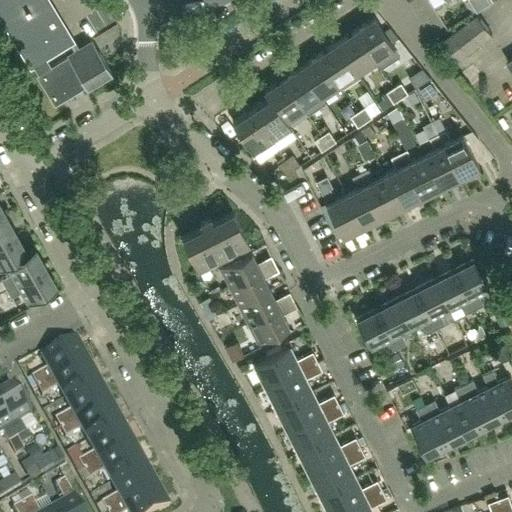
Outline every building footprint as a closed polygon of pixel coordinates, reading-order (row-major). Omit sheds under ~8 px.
[(65,28),(48,0),(0,0),(0,15),(31,66),(33,64),(46,56),(39,44),(65,28)] [(457,60),(493,33),(478,13),(441,40),(457,60)] [(399,55),(394,47),(374,17),(355,29),(375,60),(380,68),(399,55)] [(375,60),(355,29),(337,41),(357,72),(375,60)] [(87,87),(112,72),(92,40),(64,57),(82,87),(86,85),(87,87)] [(357,72),(337,41),(319,53),(339,84),(357,72)] [(339,84),(319,53),(301,65),(321,96),(339,84)] [(82,87),(64,57),(38,73),(36,74),(54,105),(63,99),(82,87)] [(321,96),(301,65),(283,77),(303,108),(321,96)] [(303,108),(283,77),(265,89),(289,126),(290,125),(286,119),(303,108)] [(429,81),(418,89),(425,98),(436,90),(429,81)] [(400,82),(393,87),(400,98),(405,94),(407,93),(400,82)] [(393,103),(400,98),(393,87),(386,92),(393,103)] [(289,126),(265,89),(264,90),(268,96),(251,108),(271,138),(289,126)] [(407,93),(405,94),(412,104),(419,100),(413,90),(407,93)] [(432,103),(427,105),(431,114),(436,111),(432,103)] [(364,106),(357,111),(364,122),(371,117),(364,106)] [(401,117),(395,106),(387,112),(392,122),(401,117)] [(271,138),(251,108),(232,120),(252,150),(271,138)] [(357,126),(364,122),(357,111),(350,116),(357,126)] [(367,139),(375,134),(368,124),(360,129),(367,139)] [(328,130),(321,135),(328,146),(335,141),(328,130)] [(360,130),(351,136),(358,145),(366,140),(360,130)] [(479,167),(463,134),(450,141),(445,130),(437,134),(459,177),(479,167)] [(459,177),(437,134),(429,138),(434,149),(423,154),(439,187),(459,177)] [(321,150),(328,146),(321,135),(314,140),(321,150)] [(439,187),(423,154),(412,160),(406,149),(398,153),(420,196),(439,187)] [(420,196),(398,153),(390,157),(396,168),(385,174),(401,206),(420,196)] [(292,154),(285,159),(293,169),(299,165),(292,154)] [(296,174),(293,169),(285,159),(278,164),(288,179),(296,174)] [(401,206),(385,174),(373,179),(368,169),(360,173),(382,216),(401,206)] [(382,216),(360,173),(352,177),(357,187),(346,193),(362,225),(382,216)] [(362,225),(346,193),(335,199),(329,188),(332,187),(326,176),(315,182),(342,236),(362,225)] [(249,242),(233,210),(212,220),(210,216),(200,221),(202,226),(182,236),(198,268),(218,258),(235,249),(249,242)] [(0,241),(16,233),(5,214),(0,217),(0,241)] [(7,263),(26,252),(26,251),(16,233),(0,241),(0,267),(7,263)] [(45,266),(34,247),(26,251),(26,252),(7,263),(12,273),(1,279),(6,288),(45,266)] [(229,286),(275,263),(271,255),(257,262),(251,251),(239,257),(235,249),(218,258),(222,266),(220,267),(229,286)] [(488,288),(473,259),(453,269),(473,309),(482,305),(477,293),(488,288)] [(270,288),(264,278),(279,270),(275,263),(229,286),(238,304),(270,288)] [(28,301),(56,286),(45,266),(6,288),(11,297),(22,291),(28,301)] [(473,309),(453,269),(434,279),(449,308),(459,302),(464,314),(473,309)] [(449,308),(434,279),(415,289),(435,328),(444,324),(438,313),(449,308)] [(247,322),(293,299),(289,291),(275,299),(270,288),(238,304),(247,322)] [(435,328),(415,289),(396,298),(410,327),(420,322),(426,333),(435,328)] [(410,327),(396,298),(376,308),(396,348),(405,343),(400,332),(410,327)] [(289,326),(283,314),(297,307),(293,299),(247,322),(257,341),(289,326)] [(396,348),(376,308),(356,318),(369,343),(371,347),(382,341),(387,352),(396,348)] [(37,388),(87,360),(75,338),(41,357),(48,370),(32,379),(37,388)] [(369,343),(363,345),(371,359),(376,357),(371,347),(369,343)] [(505,343),(495,349),(500,359),(505,360),(511,357),(505,343)] [(265,387),(317,361),(312,351),(296,360),(289,347),(254,365),(265,387)] [(397,351),(389,355),(395,367),(403,363),(397,351)] [(323,357),(317,361),(321,370),(328,366),(323,357)] [(64,400),(99,381),(87,360),(37,388),(42,397),(58,388),(64,400)] [(311,390),(305,378),(321,370),(317,361),(265,387),(276,408),(311,390)] [(511,410),(511,384),(508,376),(497,382),(492,371),(482,375),(488,386),(503,415),(511,410)] [(488,386),(478,391),(472,380),(463,385),(483,424),(503,415),(488,386)] [(60,430),(111,402),(99,381),(64,400),(71,412),(55,421),(60,430)] [(483,424),(463,385),(454,389),(460,400),(450,406),(464,434),(483,424)] [(29,416),(13,388),(0,395),(0,410),(17,438),(25,433),(19,422),(29,416)] [(287,429),(338,403),(334,394),(317,403),(311,390),(276,408),(287,429)] [(431,395),(422,399),(425,404),(434,400),(431,395)] [(422,398),(413,402),(416,409),(425,404),(422,399),(422,398)] [(425,404),(445,444),(464,434),(450,406),(439,411),(434,400),(425,404)] [(88,442),(122,422),(111,402),(60,430),(65,439),(81,430),(88,442)] [(333,433),(327,421),(343,413),(338,403),(287,429),(297,451),(333,433)] [(425,454),(445,444),(425,404),(416,409),(421,420),(410,425),(425,454)] [(0,433),(2,432),(8,443),(17,438),(0,410),(0,433)] [(83,472),(134,443),(122,422),(88,442),(94,454),(78,463),(83,472)] [(308,472),(360,446),(355,437),(339,445),(333,433),(297,451),(308,472)] [(17,438),(8,443),(13,451),(22,446),(17,438)] [(111,484),(146,464),(134,443),(83,472),(88,481),(104,472),(111,484)] [(354,476),(348,464),(365,455),(360,446),(308,472),(319,494),(354,476)] [(58,450),(49,456),(55,466),(64,460),(58,450)] [(105,511),(109,511),(157,485),(146,464),(111,484),(118,496),(102,504),(105,511)] [(328,511),(336,511),(382,489),(377,480),(360,488),(354,476),(319,494),(328,511)] [(81,511),(65,481),(55,486),(64,502),(52,509),(53,511),(81,511)] [(159,511),(169,507),(157,485),(109,511),(159,511)] [(372,511),(370,507),(386,498),(382,489),(336,511),(372,511)] [(511,511),(511,507),(507,495),(498,499),(502,511),(511,511)] [(18,497),(11,501),(15,508),(22,504),(18,497)] [(53,511),(52,509),(46,511),(38,511),(31,499),(22,504),(26,511),(53,511)] [(502,511),(498,499),(488,502),(491,511),(502,511)]
